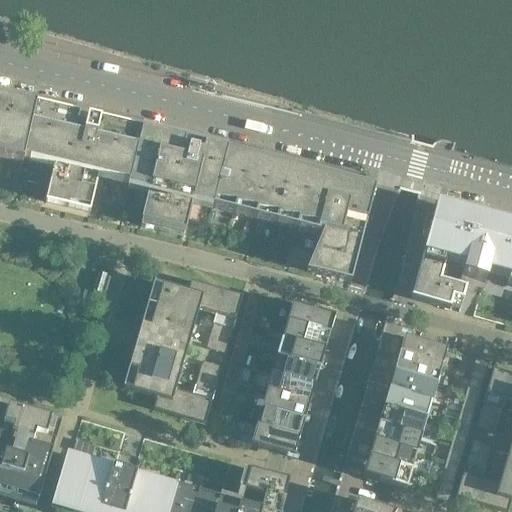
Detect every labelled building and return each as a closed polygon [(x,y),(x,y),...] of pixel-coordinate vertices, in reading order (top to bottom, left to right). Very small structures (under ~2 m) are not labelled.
[(202,90),(203,85),(188,81),(187,87),(202,90)] [(23,160),(35,108),(0,99),(0,159),(22,165),(22,163),(23,160)] [(129,185),(130,183),(142,133),(140,132),(140,133),(87,120),(83,135),(75,133),(78,118),(35,108),(23,160),(53,167),(45,203),(89,214),(94,193),(97,178),(129,185)] [(212,203),(223,160),(225,153),(142,133),(130,183),(149,188),(148,194),(147,194),(141,221),(185,232),(193,198),(212,203)] [(350,285),(372,198),(374,191),(351,185),(348,197),(339,194),(334,207),(325,205),(331,181),(332,182),(332,180),(236,156),(225,153),(223,160),(212,203),(211,209),(210,210),(318,237),(317,236),(318,234),(322,235),(306,273),(305,273),(350,285)] [(511,281),(511,227),(435,207),(421,258),(410,300),(449,311),(450,308),(452,299),(461,302),(464,292),(465,290),(458,288),(461,277),(472,280),(484,283),(487,274),(511,281)] [(105,295),(110,278),(106,277),(101,275),(101,276),(98,275),(93,291),(96,292),(96,293),(101,294),(105,295)] [(175,392),(198,310),(215,315),(205,350),(225,355),(241,299),(216,291),(216,290),(190,282),(187,293),(153,283),(139,330),(134,349),(122,390),(156,399),(152,411),(180,419),(181,418),(205,425),(221,368),(202,362),(192,396),(175,392)] [(256,316),(262,297),(249,294),(243,313),(256,316)] [(329,336),(334,318),(291,306),(285,324),(329,336)] [(251,333),(256,316),(243,313),(238,330),(251,333)] [(324,354),(329,336),(285,324),(280,342),(324,354)] [(246,351),(251,333),(238,330),(233,347),(246,351)] [(441,369),(446,351),(403,338),(398,357),(441,369)] [(319,371),(324,354),(280,342),(275,359),(319,371)] [(241,368),(246,351),(233,347),(228,364),(241,368)] [(436,387),(441,369),(398,357),(393,374),(436,387)] [(314,388),(319,371),(275,359),(270,376),(314,388)] [(483,381),(487,366),(488,363),(475,360),(470,378),(483,381)] [(236,385),(241,368),(228,364),(223,382),(236,385)] [(511,376),(492,370),(455,499),(499,511),(507,511),(510,503),(511,503),(511,376)] [(431,403),(436,387),(393,374),(388,391),(431,403)] [(309,405),(314,388),(270,376),(265,393),(309,405)] [(478,399),(483,381),(470,378),(465,395),(478,399)] [(231,403),(236,385),(223,382),(218,399),(231,403)] [(426,421),(431,403),(388,391),(383,408),(426,421)] [(304,423),(309,405),(265,393),(260,411),(304,423)] [(473,416),(478,399),(465,395),(460,412),(473,416)] [(226,420),(231,403),(218,399),(213,416),(226,420)] [(36,509),(52,453),(50,452),(31,447),(36,432),(46,435),(51,417),(8,405),(3,422),(13,425),(9,440),(0,437),(0,498),(13,502),(36,509)] [(421,438),(426,421),(383,408),(378,426),(421,438)] [(299,440),(304,423),(260,411),(255,428),(299,440)] [(468,433),(471,421),(473,416),(460,412),(455,430),(468,433)] [(221,437),(226,420),(213,416),(208,434),(221,437)] [(416,455),(421,438),(378,426),(373,443),(416,455)] [(293,458),(298,441),(299,440),(255,428),(250,446),(293,458)] [(463,451),(468,433),(455,430),(450,447),(463,451)] [(411,473),(416,455),(373,443),(368,460),(411,473)] [(458,468),(463,451),(450,447),(445,464),(458,468)] [(405,491),(411,473),(368,460),(362,479),(405,491)] [(169,511),(176,489),(132,476),(132,478),(131,482),(127,481),(128,477),(129,474),(112,469),(111,472),(112,472),(111,476),(69,464),(55,508),(56,509),(55,511),(169,511)] [(453,485),(458,468),(445,464),(440,481),(453,485)] [(176,489),(169,511),(280,511),(284,501),(283,500),(288,482),(243,469),(234,501),(219,497),(218,501),(176,489)] [(447,503),(453,485),(440,481),(435,500),(447,503)] [(391,511),(356,501),(352,511),(391,511)]
